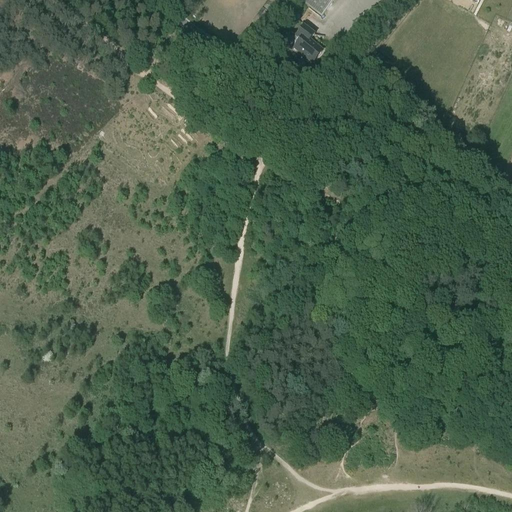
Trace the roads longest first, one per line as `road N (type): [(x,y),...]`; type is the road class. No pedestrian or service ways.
road 1 (unclassified): [(511,235),(319,107)]
road 2 (track): [(295,511),(337,492),(375,486),(442,484),(511,496)]
road 3 (unclassified): [(319,107),(156,0)]
road 4 (unclassified): [(319,107),(403,0)]
